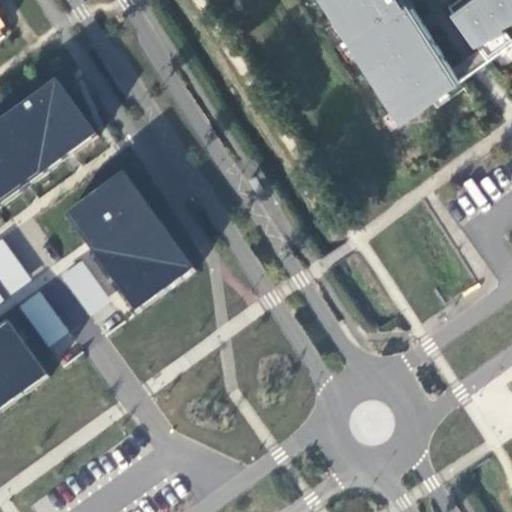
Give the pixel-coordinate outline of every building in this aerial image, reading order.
[(461,82),(407,0),(325,0),(339,22),(345,18),(367,51),(360,55),(396,111),(401,107),(410,118),(446,93),(441,87),(456,76),(460,83),(461,82)] [(511,0),(473,0),(455,13),(489,61),(511,44),(511,0)] [(0,119),(0,209),(101,137),(59,78),(0,119)] [(199,271),(128,170),(69,211),(141,312),(199,271)] [(3,239),(0,241),(0,282),(7,294),(29,281),(3,239)] [(48,347),(68,333),(40,291),(19,305),(48,347)] [(10,320),(0,327),(0,413),(51,376),(10,320)]
